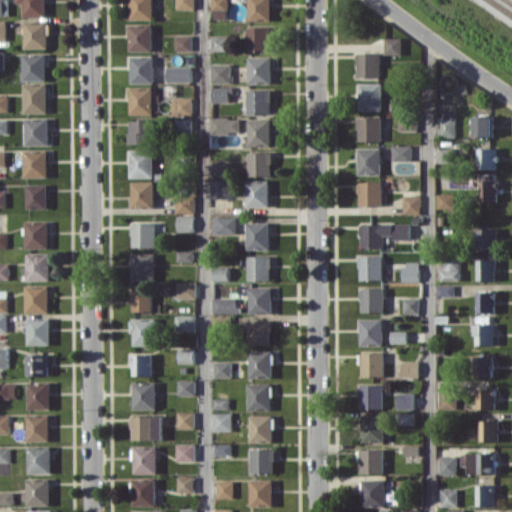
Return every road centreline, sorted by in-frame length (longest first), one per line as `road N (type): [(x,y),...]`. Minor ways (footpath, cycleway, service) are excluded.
road 1 (residential): [(312,0),(317,511)]
road 2 (residential): [(89,0),(94,511)]
road 3 (residential): [(511,98),(375,0)]
